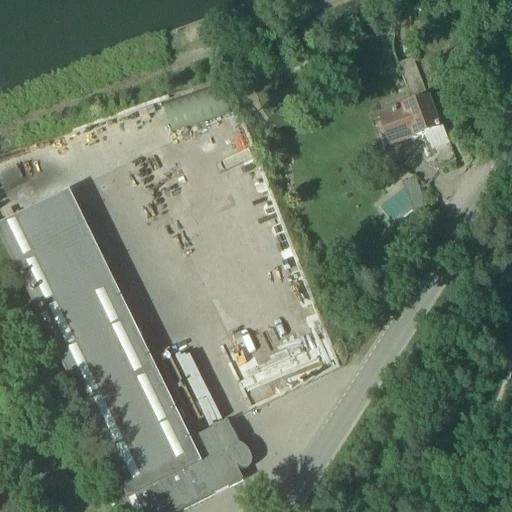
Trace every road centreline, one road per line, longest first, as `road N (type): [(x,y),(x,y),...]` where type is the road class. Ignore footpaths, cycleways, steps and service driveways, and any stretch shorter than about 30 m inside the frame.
road 1 (unclassified): [(274,511),(511,154)]
road 2 (track): [(186,59),(348,0)]
